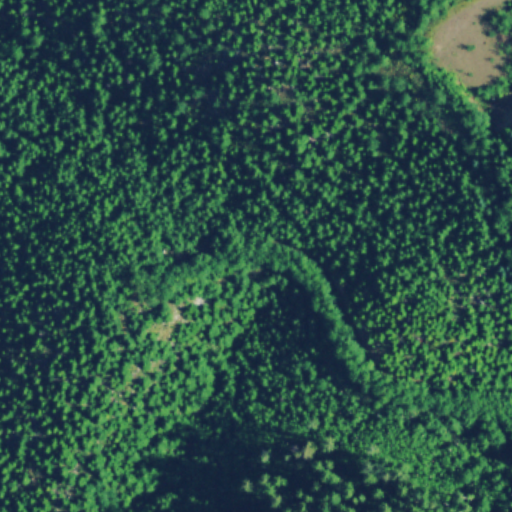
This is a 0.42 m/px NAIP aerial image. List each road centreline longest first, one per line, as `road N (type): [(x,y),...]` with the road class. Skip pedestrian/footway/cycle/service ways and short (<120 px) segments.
road 1 (track): [(511,405),(390,381),(368,360),(319,273),(288,255),(218,256),(160,291)]
road 2 (track): [(498,0),(478,8),(463,32),(471,61),(502,102),(511,103)]
